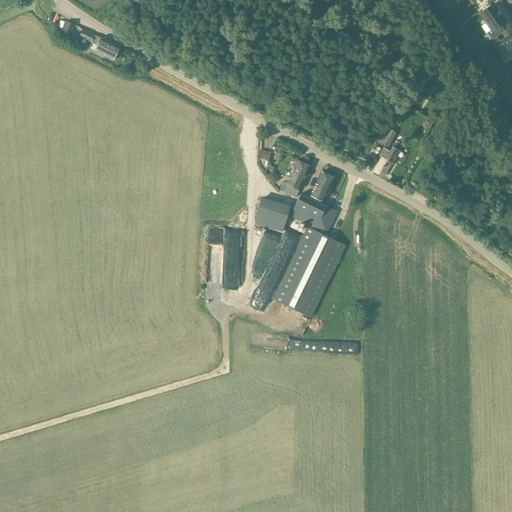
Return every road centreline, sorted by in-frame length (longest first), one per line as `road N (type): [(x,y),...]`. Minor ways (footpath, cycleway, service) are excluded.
road 1 (unclassified): [(511,273),(403,197),(149,60),(57,0)]
road 2 (track): [(311,145),(333,86),(326,22)]
